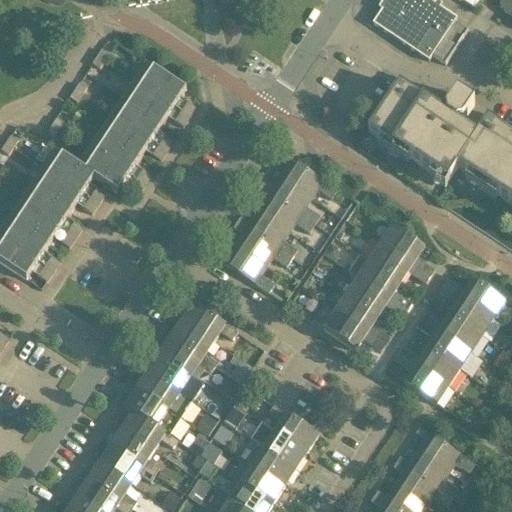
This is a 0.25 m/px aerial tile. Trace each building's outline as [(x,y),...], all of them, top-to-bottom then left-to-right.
[(454,26),(457,21),(425,0),(389,0),(372,26),(428,63),(435,53),(448,61),(444,67),(445,67),(468,33),(467,32),(466,34),(454,26)] [(457,0),(472,10),(478,0),(457,0)] [(511,0),(501,0),(501,1),(501,5),(499,5),(500,11),(503,11),(503,14),(511,20),(511,0)] [(97,59),(104,64),(109,57),(102,52),(97,59)] [(97,59),(92,67),(100,71),(104,64),(97,59)] [(146,66),(134,84),(179,114),(180,112),(190,118),(195,110),(185,104),(183,107),(178,104),(186,93),(186,92),(146,66)] [(134,84),(123,101),(163,128),(170,116),(175,120),(172,124),(182,130),(187,122),(178,116),(179,114),(134,84)] [(74,93),(82,98),(87,91),(79,86),(74,93)] [(511,142),(510,146),(496,137),(499,132),(487,124),(477,139),(474,137),(473,138),(476,140),(474,144),(452,130),(455,125),(455,126),(462,124),(463,122),(464,123),(474,107),(456,96),(446,111),(445,113),(439,114),(425,104),(421,109),(408,100),(411,95),(399,87),(367,134),(384,145),(387,142),(396,147),(393,151),(436,180),(439,176),(449,183),(457,172),(472,182),(475,178),(484,184),(481,188),(511,208),(511,142)] [(74,93),(69,100),(77,105),(82,98),(74,93)] [(123,101),(112,118),(156,148),(158,146),(167,152),(172,144),(163,138),(160,142),(155,139),(163,128),(123,101)] [(112,118),(100,135),(140,162),(148,150),(153,154),(150,158),(159,164),(164,156),(155,150),(156,148),(112,118)] [(52,127),(59,132),(64,125),(57,120),(52,127)] [(52,127),(47,134),(55,139),(59,132),(52,127)] [(100,135),(89,152),(134,182),(136,180),(145,186),(150,179),(140,172),(138,176),(133,173),(140,162),(100,135)] [(6,146),(13,151),(18,143),(10,138),(6,146)] [(6,146),(1,153),(9,158),(13,151),(6,146)] [(47,164),(43,170),(89,201),(90,199),(99,205),(104,197),(94,191),(91,195),(86,192),(94,181),(94,180),(78,169),(79,168),(55,152),(53,154),(47,164)] [(79,168),(78,169),(94,180),(94,181),(109,191),(117,196),(125,184),(131,188),(128,192),(137,198),(142,190),(133,184),(134,182),(89,152),(79,168)] [(277,162),(278,163),(286,168),(279,179),(311,201),(316,192),(330,202),(336,193),(281,156),(277,162)] [(43,170),(32,187),(71,214),(79,203),(84,206),(81,210),(91,217),(97,209),(87,203),(89,201),(43,170)] [(305,210),(311,201),(279,179),(271,191),(262,185),(259,191),(314,227),(319,219),(305,210)] [(32,187),(20,204),(66,235),(67,232),(77,239),(81,232),(71,225),(68,229),(63,226),(71,214),(32,187)] [(263,202),(256,213),(289,235),(294,227),(308,236),(314,227),(259,191),(255,196),(263,202)] [(20,204),(9,221),(49,248),(56,237),(61,240),(58,244),(68,251),(74,243),(65,237),(66,235),(20,204)] [(240,219),(236,225),(237,225),(291,261),(296,253),(283,244),(289,235),(256,213),(248,225),(240,219)] [(9,221),(0,235),(0,239),(43,268),(44,266),(54,272),(58,265),(49,259),(46,263),(41,260),(49,248),(9,221)] [(291,261),(237,225),(236,225),(233,231),(241,236),(233,248),(266,269),(271,261),(285,270),(291,261)] [(424,251),(391,229),(379,247),(429,281),(434,273),(417,261),(424,251)] [(0,239),(0,265),(26,282),(34,270),(39,273),(36,278),(46,285),(51,276),(42,270),(43,268),(0,239)] [(331,247),(324,258),(333,264),(338,258),(337,250),(331,247)] [(408,275),(425,287),(429,281),(379,247),(368,264),(400,286),(408,275)] [(260,278),(266,269),(233,248),(226,259),(217,253),(213,260),(268,296),(274,288),(260,278)] [(360,258),(349,275),(357,281),(407,315),(412,307),(394,295),(400,286),(368,264),(360,258)] [(346,298),(378,320),(385,309),(403,321),(407,315),(357,281),(346,298)] [(443,288),(493,323),(505,305),(472,284),(472,283),(465,293),(447,282),(443,288)] [(482,339),(493,323),(443,288),(438,296),(456,307),(449,317),(482,339)] [(389,341),(372,329),(378,320),(346,298),(334,315),(384,349),(389,341)] [(193,305),(181,323),(213,345),(220,334),(232,342),(237,335),(193,305)] [(362,343),(380,355),(384,349),(334,315),(323,332),(355,354),(362,343)] [(420,323),(470,357),(482,339),(449,317),(443,327),(425,316),(420,323)] [(207,354),(213,345),(181,323),(169,340),(214,370),(219,363),(207,354)] [(459,374),(470,357),(420,323),(416,330),(433,341),(426,352),(459,374)] [(169,340),(158,357),(197,383),(204,373),(210,377),(214,370),(169,340)] [(398,357),(448,391),(459,374),(426,352),(420,361),(402,350),(398,357)] [(511,367),(511,361),(501,355),(493,368),(506,377),(511,367)] [(158,357),(147,374),(191,404),(196,396),(203,387),(197,383),(158,357)] [(437,408),(448,391),(398,357),(393,364),(411,375),(404,386),(437,408)] [(147,374),(135,391),(180,421),(187,410),(191,404),(147,374)] [(228,403),(235,393),(225,387),(218,397),(228,403)] [(255,396),(246,391),(244,389),(238,397),(249,405),(255,396)] [(135,391),(124,408),(132,414),(133,414),(177,444),(177,443),(169,438),(174,430),(180,421),(135,391)] [(218,405),(210,417),(219,422),(227,411),(218,405)] [(222,426),(234,433),(245,416),(234,408),(222,426)] [(307,456),(319,438),(273,408),(268,416),(280,424),(274,434),(307,456)] [(477,419),(482,412),(476,408),(471,415),(477,419)] [(133,414),(132,414),(121,431),(154,453),(160,443),(172,451),(177,444),(133,414)] [(197,431),(208,439),(216,426),(205,419),(197,431)] [(250,442),(296,473),(307,456),(274,434),(261,426),(255,436),(250,442)] [(188,427),(184,432),(193,438),(196,432),(188,427)] [(233,437),(220,429),(212,442),(225,450),(233,437)] [(416,454),(449,475),(454,467),(468,477),(474,467),(418,430),(414,437),(423,443),(416,454)] [(121,431),(110,448),(154,478),(159,471),(147,462),(154,453),(121,431)] [(198,438),(189,451),(199,458),(208,445),(198,438)] [(245,463),(284,490),(296,473),(250,442),(245,450),(251,454),(245,463)] [(212,467),(221,454),(209,446),(200,459),(212,467)] [(150,485),(154,478),(110,448),(98,465),(131,487),(138,477),(150,485)] [(443,485),(449,475),(416,454),(408,466),(399,460),(395,465),(451,502),(456,494),(443,485)] [(197,458),(191,467),(200,472),(205,463),(197,458)] [(233,469),(227,477),(240,485),(273,507),(284,490),(245,463),(243,462),(237,472),(233,469)] [(207,463),(199,476),(209,483),(217,471),(207,463)] [(87,482),(132,511),(137,504),(125,497),(131,487),(98,465),(87,482)] [(445,511),(451,502),(395,465),(391,471),(400,477),(393,488),(426,510),(431,502),(445,511)] [(169,478),(161,472),(157,478),(165,484),(169,478)] [(116,511),(131,511),(132,511),(87,482),(76,499),(95,511),(114,511),(115,511),(116,511)] [(228,502),(242,511),(269,511),(273,507),(240,485),(228,502)] [(424,511),(426,510),(393,488),(385,500),(376,494),(373,499),(392,511),(424,511)] [(161,507),(169,511),(172,511),(179,503),(169,496),(161,507)] [(95,511),(76,499),(66,511),(95,511)] [(392,511),(373,499),(369,505),(377,511),(376,511),(392,511)] [(221,511),(242,511),(228,502),(221,511)]
